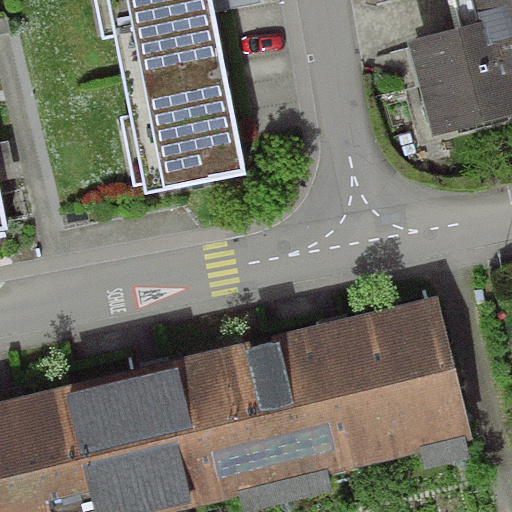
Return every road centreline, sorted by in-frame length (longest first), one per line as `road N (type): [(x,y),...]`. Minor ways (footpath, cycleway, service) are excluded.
road 1 (residential): [(0,308),(364,241)]
road 2 (residential): [(364,241),(322,0)]
road 3 (residential): [(364,241),(511,210)]
